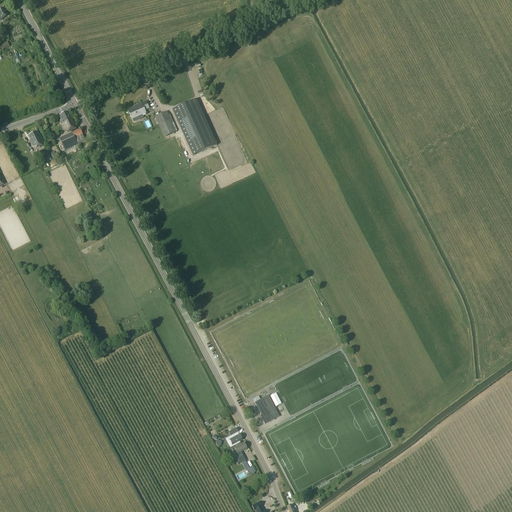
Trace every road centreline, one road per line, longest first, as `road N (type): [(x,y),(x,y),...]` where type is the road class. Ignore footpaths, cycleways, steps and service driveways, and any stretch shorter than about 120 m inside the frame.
road 1 (tertiary): [(283,511),(75,105)]
road 2 (unclassified): [(75,105),(313,0)]
